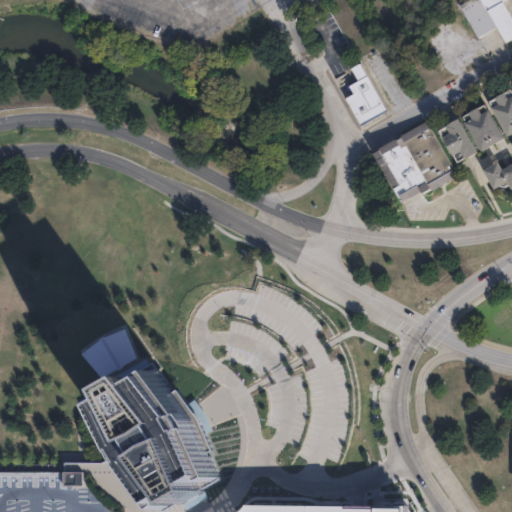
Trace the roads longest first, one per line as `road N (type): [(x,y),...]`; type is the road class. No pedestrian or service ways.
road 1 (secondary): [(511,226),(449,241),(337,232),(100,129),(0,126)]
road 2 (residential): [(319,266),(337,232),(347,142),(272,0)]
road 3 (secondary): [(0,156),(83,155),(236,225)]
road 4 (secondary): [(472,511),(431,453),(418,380),(440,358),(479,351)]
road 5 (residential): [(431,453),(365,483),(331,488),(302,486),(252,462)]
road 6 (residential): [(511,52),(347,142)]
road 7 (secondary): [(319,266),(428,328)]
